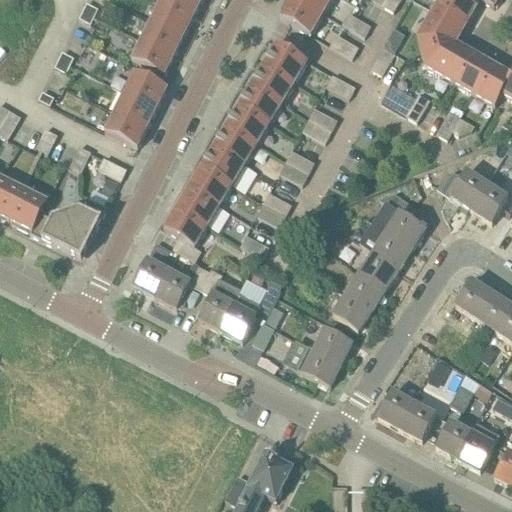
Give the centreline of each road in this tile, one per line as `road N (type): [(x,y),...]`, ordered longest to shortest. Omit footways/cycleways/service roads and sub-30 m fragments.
road 1 (residential): [(88,314),(245,0)]
road 2 (residential): [(340,431),(88,314)]
road 3 (residential): [(340,431),(448,261),(471,254),(511,276)]
road 4 (residential): [(490,511),(340,431)]
